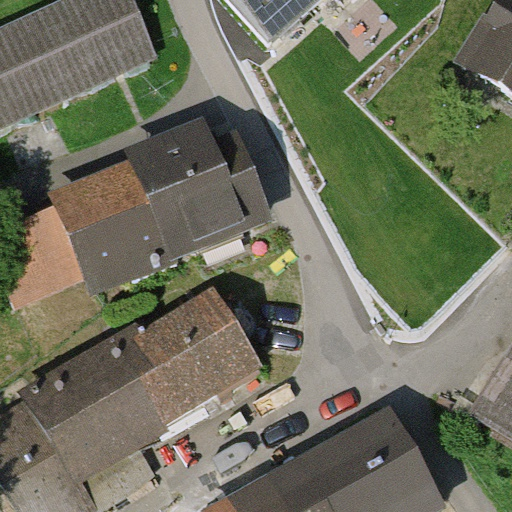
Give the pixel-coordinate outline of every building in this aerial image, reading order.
[(0,136),(163,58),(135,0),(88,0),(0,42),(0,136)] [(321,0),(233,0),(269,43),(321,0)] [(511,5),(472,76),(511,98),(511,5)] [(261,222),(232,150),(50,224),(79,296),(261,222)] [(33,511),(256,378),(216,312),(0,442),(0,481),(18,511),(33,511)] [(511,372),(475,430),(511,453),(511,372)] [(439,511),(395,423),(294,474),(313,511),(439,511)] [(313,511),(294,474),(219,511),(313,511)]
